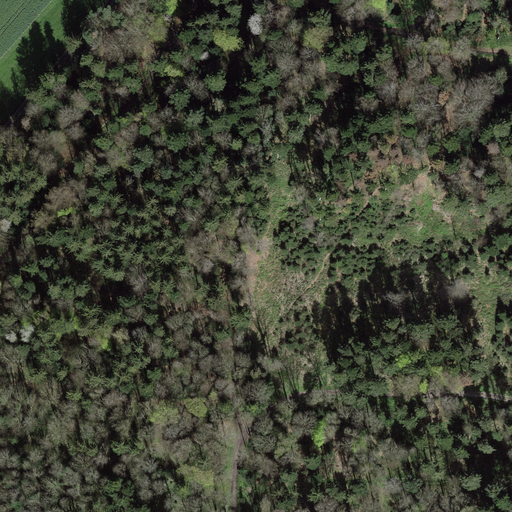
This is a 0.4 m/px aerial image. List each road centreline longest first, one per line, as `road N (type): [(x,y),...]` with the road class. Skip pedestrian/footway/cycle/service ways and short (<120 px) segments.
road 1 (track): [(0,259),(63,193),(205,0)]
road 2 (track): [(210,0),(475,51),(511,46)]
road 3 (track): [(233,453),(261,414),(293,397),(482,394),(511,401)]
road 4 (track): [(236,511),(228,329)]
road 5 (track): [(0,116),(102,0)]
